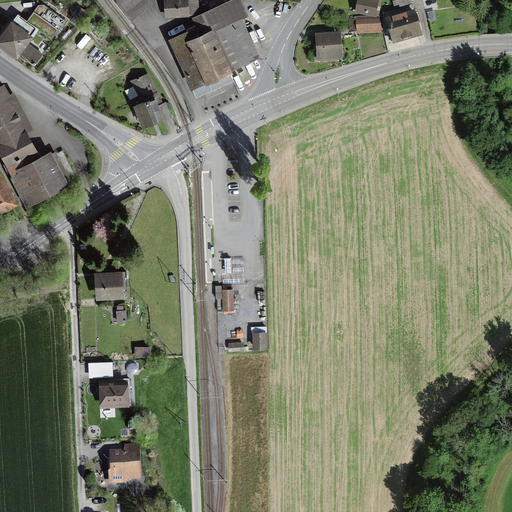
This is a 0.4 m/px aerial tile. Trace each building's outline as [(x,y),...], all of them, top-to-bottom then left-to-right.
[(149,0),(120,0),(130,15),(150,2),(149,0)] [(164,0),(166,14),(197,12),(196,0),(164,0)] [(240,0),(234,0),(195,18),(197,25),(203,36),(190,42),(208,81),(258,58),(241,19),(248,16),(240,0)] [(370,0),(360,0),(358,10),(378,15),(381,2),(370,0)] [(42,21),(20,6),(10,20),(0,33),(0,41),(31,64),(39,53),(26,43),(42,21)] [(414,13),(388,20),(394,43),(420,36),(414,13)] [(378,19),(357,20),(357,32),(379,31),(378,19)] [(203,36),(197,25),(169,38),(193,88),(208,81),(190,42),(203,36)] [(338,35),(317,36),(318,46),(315,46),(315,50),(313,50),(314,60),(340,58),(338,35)] [(49,60),(42,68),(47,72),(54,64),(49,60)] [(149,76),(135,83),(144,101),(135,106),(146,127),(169,115),(149,76)] [(3,87),(0,88),(0,144),(27,132),(3,87)] [(40,159),(27,132),(0,144),(0,150),(26,203),(67,182),(53,153),(40,159)] [(1,176),(0,176),(0,212),(15,205),(1,176)] [(127,273),(98,274),(99,296),(128,294),(127,273)] [(232,288),(222,288),(223,309),(233,309),(232,288)] [(266,333),(255,333),(255,348),(266,349),(266,333)] [(148,348),(135,348),(136,357),(148,357),(148,348)] [(128,379),(102,380),(103,404),(130,402),(128,379)] [(126,453),(110,453),(111,483),(125,483),(125,477),(138,477),(137,446),(126,447),(126,453)]
